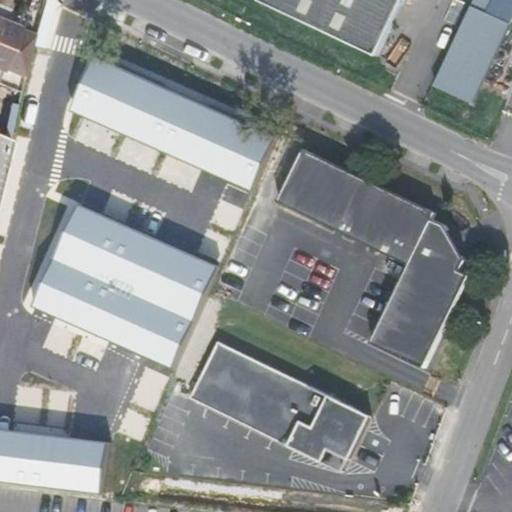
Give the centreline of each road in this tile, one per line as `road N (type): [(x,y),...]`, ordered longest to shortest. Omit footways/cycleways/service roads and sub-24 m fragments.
road 1 (unclassified): [(511,182),(137,0)]
road 2 (unclassified): [(439,511),(511,325)]
